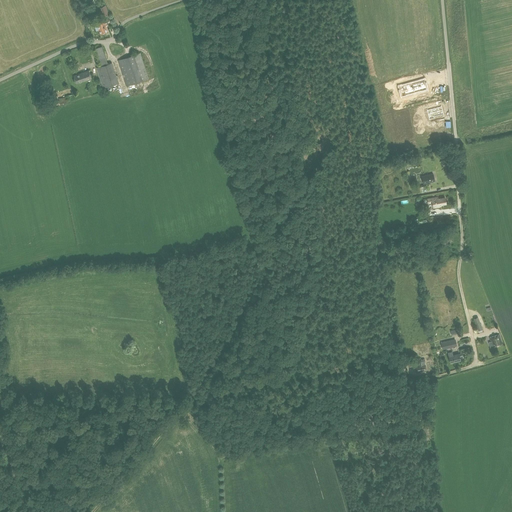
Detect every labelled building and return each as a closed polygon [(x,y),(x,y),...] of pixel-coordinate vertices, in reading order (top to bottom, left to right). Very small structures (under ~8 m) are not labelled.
[(109,14),(105,5),(99,8),(103,17),(109,14)] [(103,20),(96,23),(99,30),(100,34),(108,31),(106,26),(105,23),(103,20)] [(95,48),(101,66),(108,64),(102,46),(95,48)] [(118,60),(126,86),(149,79),(140,53),(118,60)] [(108,64),(101,66),(96,68),(103,88),(119,83),(112,62),(108,64)] [(76,84),(92,78),(89,70),(73,76),(76,84)] [(420,90),(427,89),(424,80),(411,84),(411,83),(404,85),(406,94),(416,91),(420,90)] [(409,115),(420,113),(418,107),(407,110),(409,115)] [(429,121),(433,120),(433,118),(442,116),(442,118),(443,118),(440,107),(440,108),(426,112),(426,111),(428,121),(429,121)] [(427,183),(430,182),(434,181),(433,174),(422,176),(423,183),(427,183)] [(445,197),(438,199),(438,197),(427,199),(428,203),(432,202),(433,208),(439,207),(439,205),(446,204),(445,197)] [(502,344),(499,334),(489,337),(491,342),(489,342),(490,347),(493,346),(502,344)] [(459,354),(456,354),(453,355),(452,352),(448,353),(450,363),(457,361),(460,360),(460,357),(462,356),(462,354),(459,355),(459,354)] [(416,365),(417,372),(426,371),(425,364),(425,362),(425,359),(420,359),(421,363),(421,364),(416,365)]
